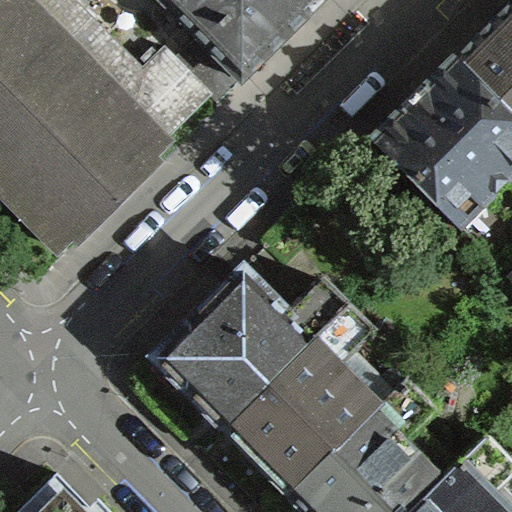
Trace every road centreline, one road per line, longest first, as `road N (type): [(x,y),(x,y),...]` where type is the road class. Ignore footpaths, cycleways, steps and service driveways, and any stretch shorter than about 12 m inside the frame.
road 1 (residential): [(73,391),(450,0)]
road 2 (residential): [(190,511),(73,391)]
